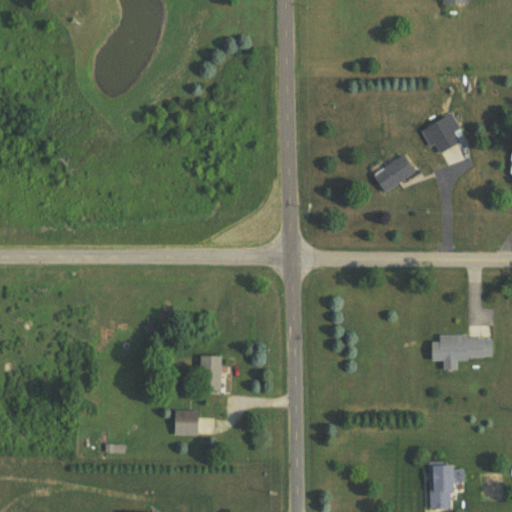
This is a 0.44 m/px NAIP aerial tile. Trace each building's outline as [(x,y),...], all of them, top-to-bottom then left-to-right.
[(436,156),(460,143),(446,117),(422,129),(436,156)] [(417,171),(404,153),(373,176),(385,193),(417,171)] [(488,361),(488,338),(435,338),(435,343),(425,343),(426,362),(488,361)] [(224,356),(201,356),(200,392),(223,392),(224,356)] [(200,435),(200,411),(174,411),(174,435),(200,435)]
